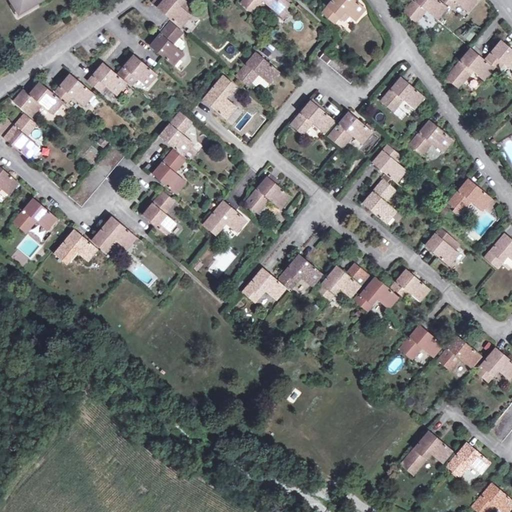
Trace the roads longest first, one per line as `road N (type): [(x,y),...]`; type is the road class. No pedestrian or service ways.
road 1 (residential): [(511,324),(503,334),(258,146),(319,77),(355,99),(404,44)]
road 2 (residential): [(404,44),(511,204)]
road 3 (residential): [(0,151),(85,222),(124,177)]
road 4 (residential): [(127,0),(0,89)]
